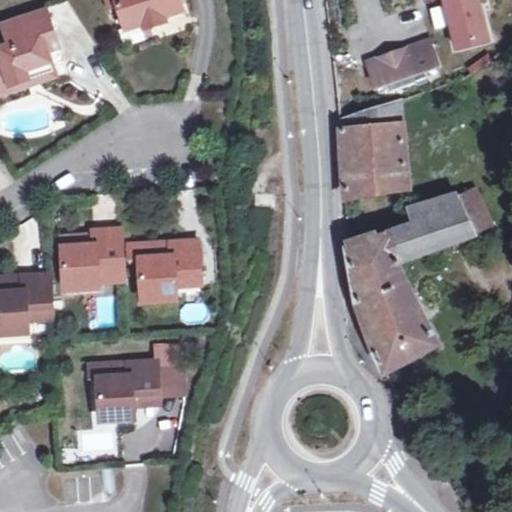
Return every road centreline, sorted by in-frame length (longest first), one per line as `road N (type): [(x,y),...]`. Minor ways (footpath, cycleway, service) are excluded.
road 1 (tertiary): [(300,0),(316,147),(317,364)]
road 2 (residential): [(0,207),(71,160),(178,135)]
road 3 (tertiary): [(317,364),(277,381),(264,402),(262,431),(277,461)]
road 4 (residential): [(0,508),(127,503)]
road 5 (tertiary): [(364,454),(374,414),(366,392),(336,367),(317,364)]
